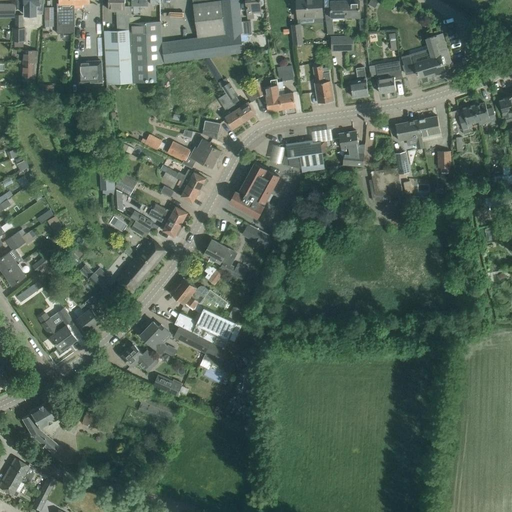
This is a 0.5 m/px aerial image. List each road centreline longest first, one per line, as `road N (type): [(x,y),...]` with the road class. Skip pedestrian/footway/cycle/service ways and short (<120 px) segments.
road 1 (tertiary): [(56,379),(129,321),(169,274),(242,147),(260,130),(409,104),(508,69)]
road 2 (residential): [(172,505),(43,466),(13,446)]
